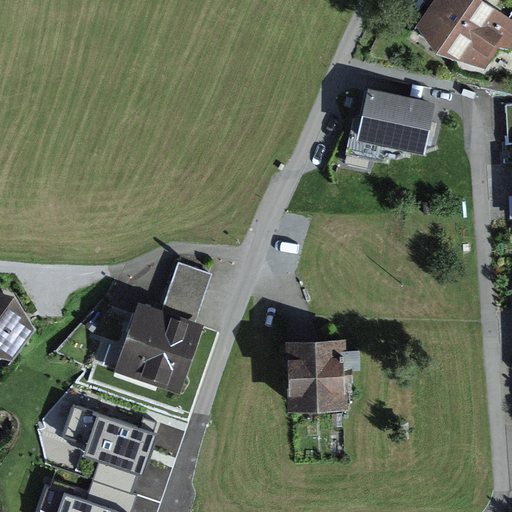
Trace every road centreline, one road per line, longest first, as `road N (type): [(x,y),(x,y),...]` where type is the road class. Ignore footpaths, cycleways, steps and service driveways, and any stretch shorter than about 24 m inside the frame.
road 1 (residential): [(339,66),(453,87),(473,107),(499,511)]
road 2 (residential): [(170,511),(298,155),(339,66)]
